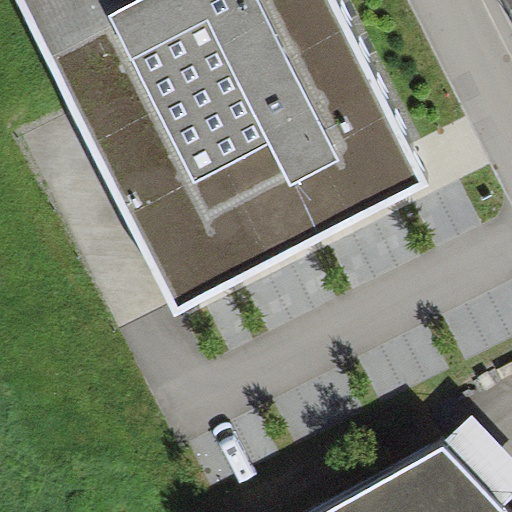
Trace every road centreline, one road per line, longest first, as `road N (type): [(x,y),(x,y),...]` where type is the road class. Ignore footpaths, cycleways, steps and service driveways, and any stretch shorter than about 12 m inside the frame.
road 1 (unknown): [(511,247),(230,385),(196,376),(161,341)]
road 2 (residential): [(511,127),(447,0)]
